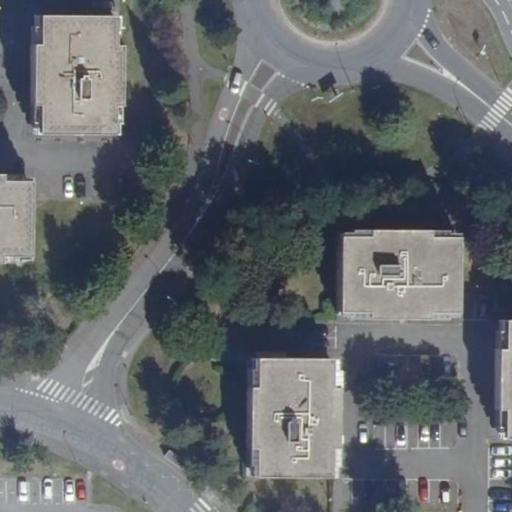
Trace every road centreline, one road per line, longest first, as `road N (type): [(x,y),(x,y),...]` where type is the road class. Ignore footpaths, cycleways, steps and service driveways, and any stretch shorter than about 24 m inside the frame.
road 1 (residential): [(276,49),(209,210),(129,311),(57,426)]
road 2 (unknown): [(11,136),(41,179),(53,261),(32,294),(0,295)]
road 3 (residential): [(57,426),(139,467),(189,511)]
road 4 (secondary): [(393,36),(511,125)]
road 5 (secondary): [(276,49),(324,68),(374,54),(393,36)]
